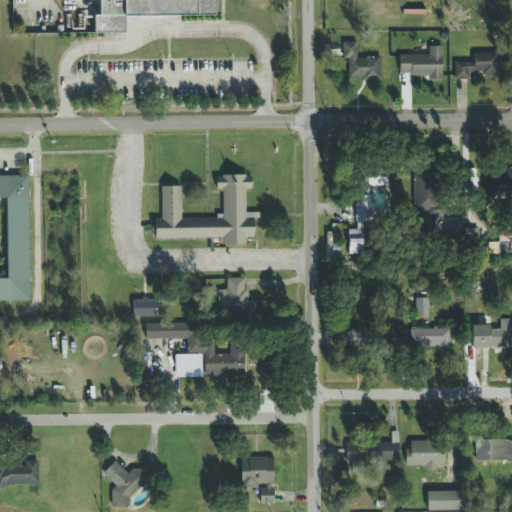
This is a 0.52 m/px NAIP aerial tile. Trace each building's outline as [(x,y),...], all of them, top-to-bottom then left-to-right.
[(94,34),(93,0),(215,0),(215,16),(124,17),(124,33),(94,34)] [(380,79),(380,58),(356,58),(356,42),(341,42),(341,59),(347,59),(347,79),(380,79)] [(441,46),(429,46),(428,55),(398,55),(398,76),(441,77),(441,46)] [(469,79),(469,75),(497,75),(498,54),(472,54),(472,62),(454,61),(454,79),(469,79)] [(511,194),(511,168),(505,168),(505,179),(487,179),(487,194),(511,194)] [(387,169),(355,169),(354,230),(348,230),(348,251),(362,251),(362,224),(372,224),(372,195),(361,195),(361,186),(387,186),(387,169)] [(0,174),(0,301),(29,301),(28,174),(0,174)] [(445,174),(415,174),(414,212),(425,212),(425,218),(444,218),(445,174)] [(154,238),(223,237),(223,246),(245,245),(245,236),(255,236),(254,218),(244,218),(244,189),(250,189),(250,175),(214,176),(214,189),(221,189),(221,218),(179,219),(179,186),(160,187),(160,219),(154,219),(154,238)] [(481,229),(465,229),(465,238),(481,238),(481,229)] [(499,255),(498,243),(486,243),(487,255),(499,255)] [(224,279),(225,305),(245,304),(245,278),(224,279)] [(156,299),(130,299),(130,317),(156,317),(156,299)] [(428,318),(428,299),(415,299),(415,318),(428,318)] [(511,348),(511,320),(498,320),(498,325),(464,325),(464,348),(511,348)] [(203,375),(243,375),(243,354),(213,354),(213,323),(144,324),(144,339),(185,338),(186,354),(203,354),(203,375)] [(411,348),(450,348),(450,328),(411,328),(411,348)] [(362,347),(362,332),(336,332),(336,347),(362,347)] [(511,440),(475,440),(475,462),(511,462),(511,440)] [(442,467),(442,441),(409,441),(409,467),(442,467)] [(367,461),(399,461),(398,442),(350,443),(350,471),(367,471),(367,461)] [(259,489),(259,505),(272,505),(273,459),(240,458),(239,488),(259,489)] [(0,486),(36,486),(36,463),(0,463),(0,486)] [(346,481),(346,465),(332,466),(333,482),(346,481)] [(109,469),(109,507),(128,507),(128,489),(146,489),(146,469),(109,469)] [(462,492),(425,492),(425,510),(462,510),(462,492)]
